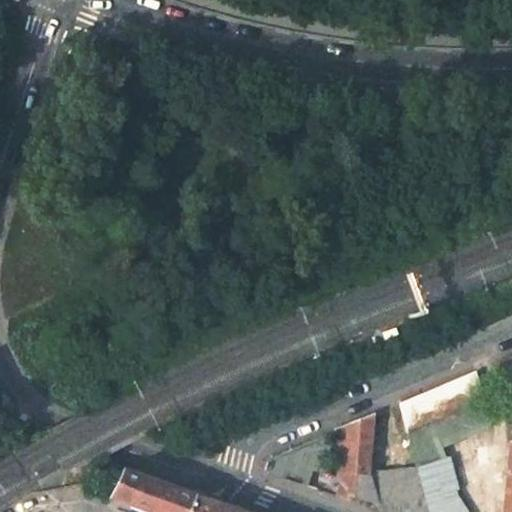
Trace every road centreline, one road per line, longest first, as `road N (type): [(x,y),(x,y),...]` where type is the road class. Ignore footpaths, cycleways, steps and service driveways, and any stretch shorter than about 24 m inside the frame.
road 1 (primary): [(511,66),(393,64),(276,49),(108,0)]
road 2 (unclassified): [(228,485),(249,439),(511,332)]
road 3 (unclassified): [(0,371),(20,399),(53,422),(228,485)]
road 4 (unclassified): [(56,0),(0,166)]
